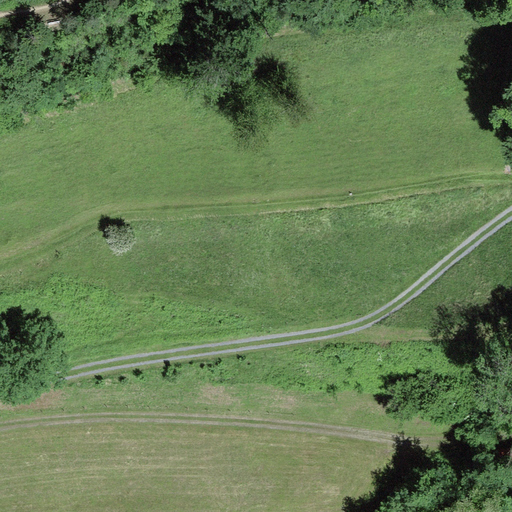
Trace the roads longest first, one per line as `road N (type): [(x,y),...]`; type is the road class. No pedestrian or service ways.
road 1 (track): [(0,390),(356,332),(511,219)]
road 2 (track): [(511,181),(109,220),(0,267)]
road 3 (track): [(0,434),(213,419),(361,437),(511,434)]
